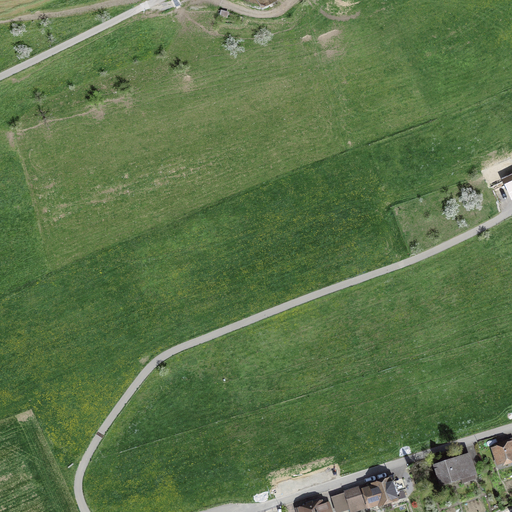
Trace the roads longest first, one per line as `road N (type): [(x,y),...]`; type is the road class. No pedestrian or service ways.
road 1 (unclassified): [(511,210),(407,267),(154,359),(83,464),(77,487),(85,511)]
road 2 (residential): [(224,511),(511,427)]
road 3 (track): [(0,76),(159,0)]
